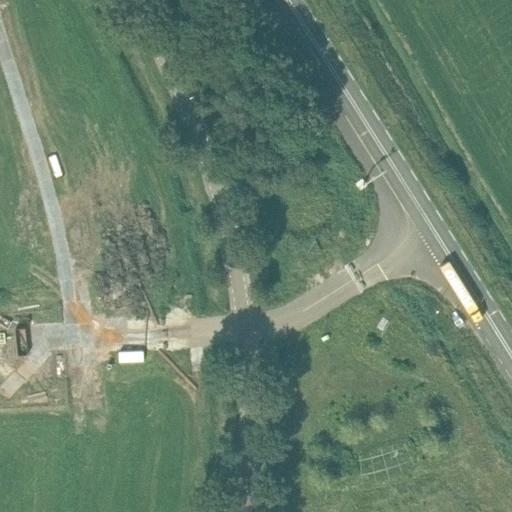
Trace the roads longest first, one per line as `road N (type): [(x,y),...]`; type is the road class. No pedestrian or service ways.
road 1 (unclassified): [(242,511),(251,433),(232,260),(211,175),(134,0)]
road 2 (secondary): [(511,363),(280,0)]
